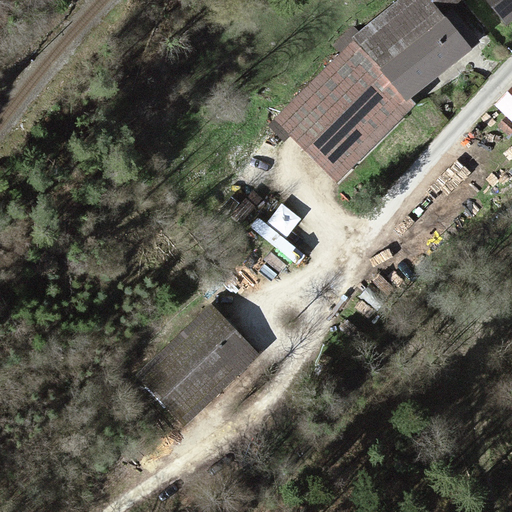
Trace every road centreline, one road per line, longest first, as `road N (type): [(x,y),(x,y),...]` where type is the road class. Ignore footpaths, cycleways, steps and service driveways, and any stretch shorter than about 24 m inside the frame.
road 1 (track): [(355,253),(323,329),(261,422),(123,511)]
road 2 (residential): [(511,71),(355,253)]
